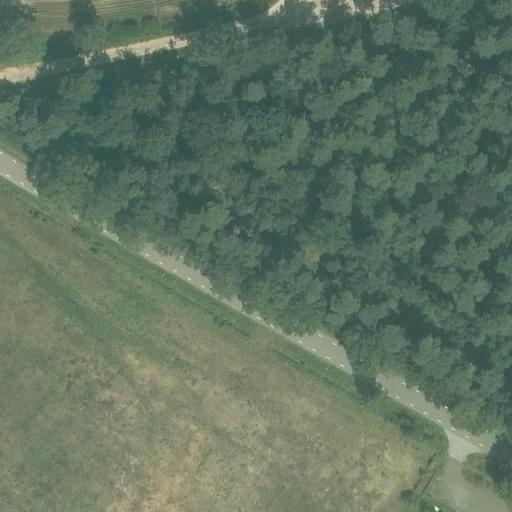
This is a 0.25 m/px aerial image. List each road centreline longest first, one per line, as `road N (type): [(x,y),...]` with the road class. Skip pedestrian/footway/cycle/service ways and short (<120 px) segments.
road 1 (tertiary): [(511,455),(0,161)]
road 2 (track): [(0,81),(272,21)]
